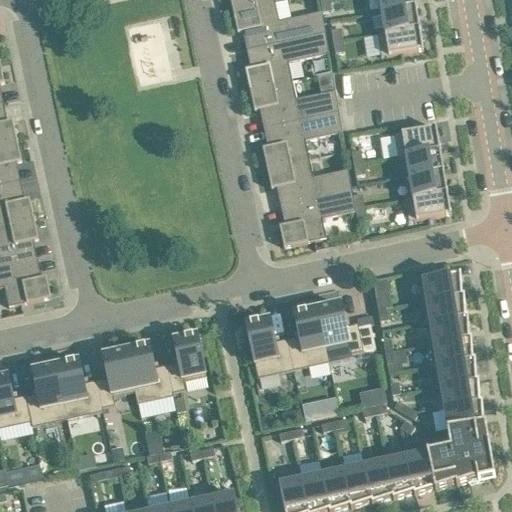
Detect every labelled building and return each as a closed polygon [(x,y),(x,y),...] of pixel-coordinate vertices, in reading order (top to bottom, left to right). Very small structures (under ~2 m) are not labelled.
[(230,0),(234,15),(276,5),(274,0),(230,0)] [(379,0),(382,15),(417,9),(415,0),(379,0)] [(330,2),(321,3),(323,15),(332,14),(330,2)] [(246,34),(250,52),(326,35),(323,14),(280,24),(276,5),(234,15),(238,35),(246,34)] [(378,37),(420,30),(417,9),(382,15),(386,35),(378,37)] [(420,30),(378,37),(382,60),(424,53),(420,30)] [(332,33),(334,45),(343,43),(341,31),(332,33)] [(246,73),(251,93),(293,84),(289,65),(330,56),(326,35),(250,52),(254,71),(246,73)] [(343,43),(334,45),(336,57),(345,55),(343,43)] [(263,112),(267,131),(339,114),(336,93),(297,102),(293,84),(251,93),(255,113),(263,112)] [(0,147),(18,144),(13,123),(5,125),(1,106),(0,106),(0,147)] [(263,151),(268,171),(310,162),(306,143),(343,135),(339,114),(267,131),(271,149),(263,151)] [(395,137),(398,160),(441,153),(437,130),(395,137)] [(353,137),(357,152),(378,147),(375,132),(353,137)] [(0,188),(18,184),(14,166),(22,164),(18,144),(0,147),(0,188)] [(406,159),(410,180),(445,174),(441,153),(398,160),(398,161),(406,159)] [(352,155),(354,167),(364,165),(362,154),(352,155)] [(280,190),(284,209),(353,193),(349,172),(314,180),(310,162),(268,171),(272,192),(280,190)] [(364,165),(354,167),(356,179),(366,177),(364,165)] [(405,201),(405,202),(448,195),(445,174),(410,180),(413,200),(405,201)] [(0,229),(35,222),(30,201),(22,203),(18,184),(0,188),(0,229)] [(353,193),(284,209),(288,227),(280,229),(285,250),(327,241),(323,222),(356,214),(353,193)] [(448,195),(405,202),(409,225),(452,217),(448,195)] [(354,199),(356,211),(365,209),(363,197),(354,199)] [(365,209),(356,211),(358,222),(367,221),(365,209)] [(0,270),(35,262),(31,244),(39,242),(35,222),(0,229),(0,270)] [(35,262),(0,270),(0,291),(5,291),(9,310),(52,301),(47,280),(39,281),(35,262)] [(418,286),(422,285),(423,305),(463,298),(462,276),(418,284),(418,286)] [(422,307),(425,306),(426,326),(467,319),(465,298),(463,298),(423,305),(421,305),(422,307)] [(384,300),(377,301),(379,313),(386,311),(384,300)] [(352,358),(364,355),(359,331),(358,327),(346,330),(341,307),(318,312),(330,366),(353,361),(352,358)] [(388,323),(386,311),(379,313),(381,325),(388,323)] [(294,317),(299,340),(288,342),(294,374),(330,366),(318,312),(294,317)] [(425,328),(429,328),(430,348),(470,341),(469,319),(467,319),(426,326),(425,327),(425,328)] [(258,381),(294,374),(288,342),(276,345),(271,322),(247,327),(258,381)] [(359,331),(364,355),(376,352),(371,328),(359,331)] [(174,343),(179,366),(167,369),(173,396),(186,393),(184,385),(207,380),(198,338),(174,343)] [(429,350),(432,349),(433,369),(474,362),(472,340),(470,341),(430,348),(428,348),(429,350)] [(392,342),(384,344),(386,355),(394,354),(392,342)] [(155,371),(150,348),(127,353),(135,396),(138,407),(174,400),(173,396),(167,369),(155,371)] [(103,358),(108,381),(97,384),(103,412),(116,409),(114,400),(135,396),(127,353),(103,358)] [(396,366),(394,354),(386,355),(388,367),(396,366)] [(432,371),(436,370),(437,390),(477,383),(476,362),(474,362),(433,369),(432,369),(432,371)] [(85,386),(80,364),(56,369),(65,411),(67,423),(104,415),(103,412),(97,384),(85,386)] [(38,397),(26,399),(32,425),(33,430),(46,427),(43,416),(65,411),(56,369),(33,374),(38,397)] [(9,379),(0,380),(0,432),(32,425),(26,399),(14,402),(9,379)] [(436,392),(439,392),(441,412),(481,404),(479,383),(477,383),(437,390),(436,390),(436,392)] [(399,385),(391,386),(393,398),(401,397),(399,385)] [(336,400),(302,407),(306,424),(340,417),(336,400)] [(399,404),(395,411),(405,417),(409,410),(399,404)] [(439,413),(445,413),(448,432),(484,426),(483,404),(481,404),(441,412),(439,412),(439,413)] [(388,416),(386,408),(375,410),(376,418),(388,416)] [(365,421),(376,418),(375,410),(363,413),(365,421)] [(420,416),(409,410),(405,417),(415,423),(420,416)] [(347,431),(345,423),(334,425),(335,433),(347,431)] [(405,424),(401,431),(411,437),(416,430),(405,424)] [(324,436),(335,433),(334,425),(322,428),(324,436)] [(469,485),(469,486),(496,480),(487,426),(484,426),(448,432),(450,445),(441,447),(442,452),(428,455),(435,491),(436,493),(457,486),(457,489),(469,485)] [(305,440),(303,432),(292,434),(293,442),(305,440)] [(282,445),(293,442),(292,434),(280,437),(282,445)] [(157,435),(146,437),(151,459),(159,457),(161,457),(157,435)] [(216,459),(214,451),(202,454),(204,461),(216,459)] [(192,464),(204,461),(202,454),(191,456),(192,464)] [(172,462),(171,455),(161,457),(159,457),(161,465),(172,462)] [(428,455),(407,459),(407,460),(414,496),(415,498),(435,491),(428,455)] [(149,467),(161,465),(159,457),(151,459),(147,460),(149,467)] [(414,496),(407,460),(385,464),(393,500),(394,502),(414,496)] [(393,500),(385,464),(364,469),(372,505),(373,507),(393,500)] [(41,468),(28,471),(30,485),(44,482),(41,468)] [(131,477),(130,469),(118,472),(120,480),(131,477)] [(372,505),(364,469),(343,473),(351,509),(352,511),(372,505)] [(0,488),(25,483),(23,471),(0,474),(0,488)] [(108,482),(120,480),(118,472),(106,474),(108,482)] [(342,511),(351,509),(343,473),(322,478),(329,511),(342,511)] [(302,477),(300,477),(300,478),(307,511),(329,511),(322,478),(303,482),(302,477)] [(285,511),(307,511),(300,478),(281,485),(281,481),(279,482),(280,487),(285,511)] [(233,495),(225,496),(213,497),(216,511),(238,511),(235,497),(234,491),(232,492),(233,495)] [(212,500),(204,501),(192,502),(193,511),(216,511),(213,497),(212,496),(211,496),(212,500)] [(190,504),(183,505),(171,506),(171,511),(193,511),(192,502),(191,500),(190,501),(190,504)]
